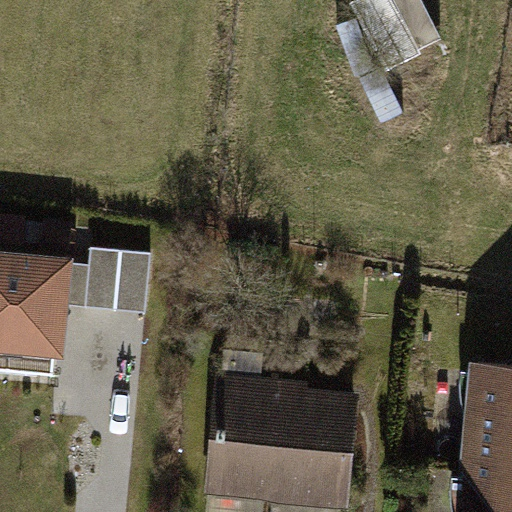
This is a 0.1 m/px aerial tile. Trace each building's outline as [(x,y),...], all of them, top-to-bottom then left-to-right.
[(427,0),(378,0),(407,57),(446,37),(427,0)] [(0,248),(73,258),(78,222),(3,213),(0,233),(0,248)] [(150,310),(159,251),(98,242),(89,301),(150,310)] [(0,254),(0,357),(73,358),(75,255),(0,254)] [(511,511),(511,362),(489,361),(474,511),(511,511)] [(370,386),(227,375),(217,496),(360,508),(370,386)]
